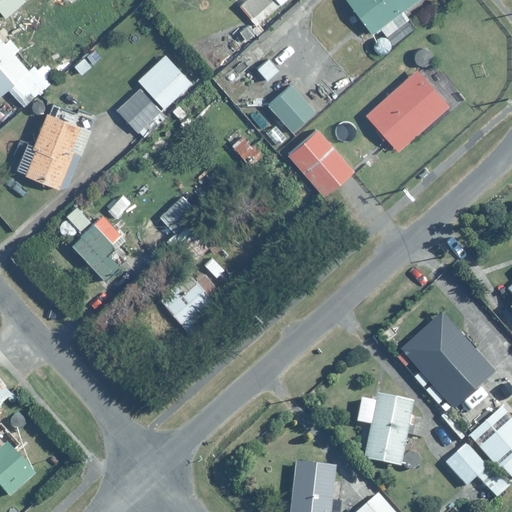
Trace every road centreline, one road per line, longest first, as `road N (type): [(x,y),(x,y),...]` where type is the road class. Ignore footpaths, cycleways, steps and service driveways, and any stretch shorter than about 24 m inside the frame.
road 1 (residential): [(511,144),(154,466)]
road 2 (residential): [(0,293),(154,466)]
